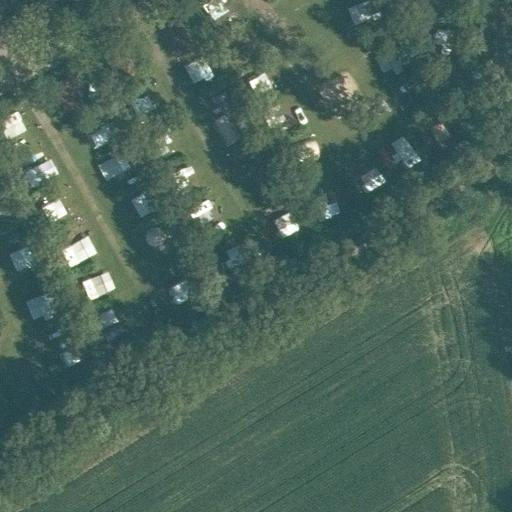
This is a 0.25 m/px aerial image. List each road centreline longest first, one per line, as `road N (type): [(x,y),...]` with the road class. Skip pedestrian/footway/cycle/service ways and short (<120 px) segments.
road 1 (track): [(132,12),(235,205)]
road 2 (track): [(92,212),(27,92)]
road 3 (track): [(35,16),(88,21),(153,0)]
